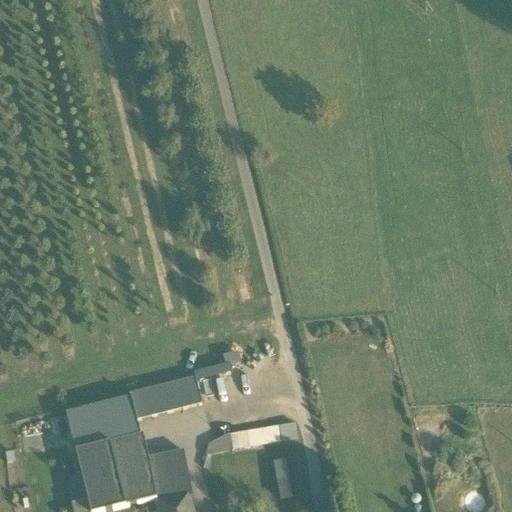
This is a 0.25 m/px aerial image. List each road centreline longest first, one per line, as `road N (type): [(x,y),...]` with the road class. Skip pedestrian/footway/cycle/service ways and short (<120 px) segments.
road 1 (unclassified): [(202,0),(283,330)]
road 2 (residential): [(283,330),(320,511)]
